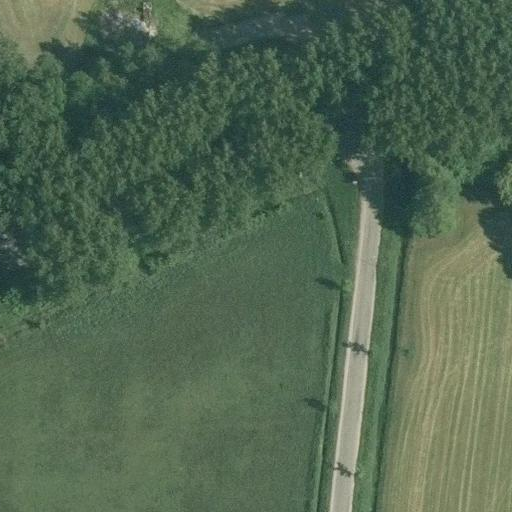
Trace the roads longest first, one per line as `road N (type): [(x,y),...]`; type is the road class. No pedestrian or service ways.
road 1 (unclassified): [(340,511),(375,206),(357,119)]
road 2 (tertiary): [(357,119),(0,266)]
road 3 (tertiary): [(511,89),(357,119)]
